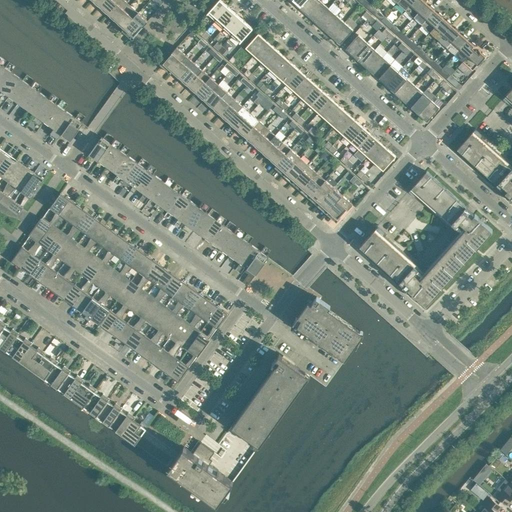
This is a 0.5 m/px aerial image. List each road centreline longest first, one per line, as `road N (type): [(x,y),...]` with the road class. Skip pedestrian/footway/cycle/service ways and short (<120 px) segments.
road 1 (residential): [(0,281),(195,423),(273,316)]
road 2 (residential): [(330,247),(53,0)]
road 3 (residential): [(273,316),(0,120)]
road 4 (residential): [(421,146),(257,0)]
road 5 (secondary): [(485,384),(363,511)]
road 6 (secondary): [(384,511),(496,394)]
road 7 (residential): [(330,247),(421,146)]
road 8 (residential): [(421,146),(507,48)]
road 9 (residential): [(426,330),(330,247)]
road 10 (residential): [(511,228),(421,146)]
road 11 (residential): [(426,330),(511,246)]
